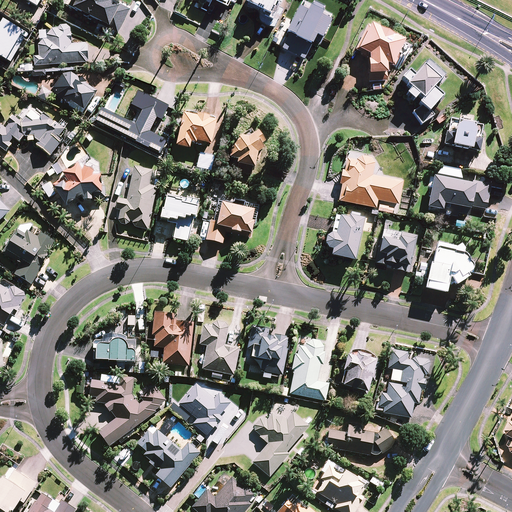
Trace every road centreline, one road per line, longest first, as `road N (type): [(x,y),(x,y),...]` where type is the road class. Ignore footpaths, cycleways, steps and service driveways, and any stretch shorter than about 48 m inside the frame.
road 1 (residential): [(41,401),(50,332),(106,278),(165,272),(275,293)]
road 2 (residential): [(223,70),(275,88),(312,140),(275,293)]
road 3 (residential): [(275,293),(501,342)]
road 4 (residential): [(223,70),(179,77),(154,68),(155,42),(166,35),(210,52)]
road 5 (residential): [(139,511),(61,446),(41,401)]
road 6 (tertiary): [(442,458),(501,342)]
